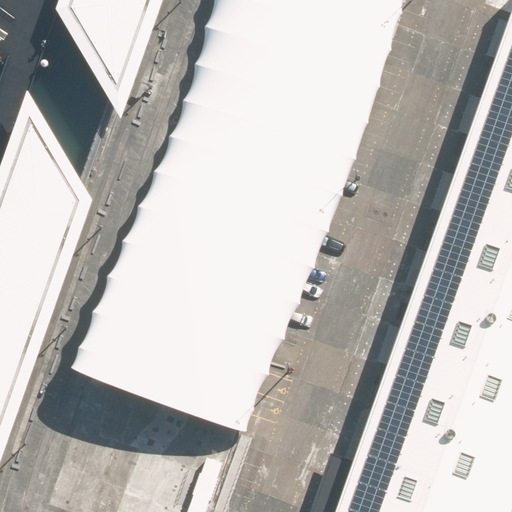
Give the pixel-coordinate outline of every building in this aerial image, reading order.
[(62,0),(59,8),(125,116),(165,0),(62,0)] [(216,0),(182,109),(75,380),(161,406),(247,433),(376,101),(408,0),(216,0)] [(337,511),(511,511),(511,19),(355,462),(337,511)] [(0,468),(96,196),(31,86),(0,174),(0,468)] [(203,511),(223,458),(208,453),(188,511),(191,511),(203,511)] [(311,511),(337,511),(355,462),(332,454),(311,511)]
